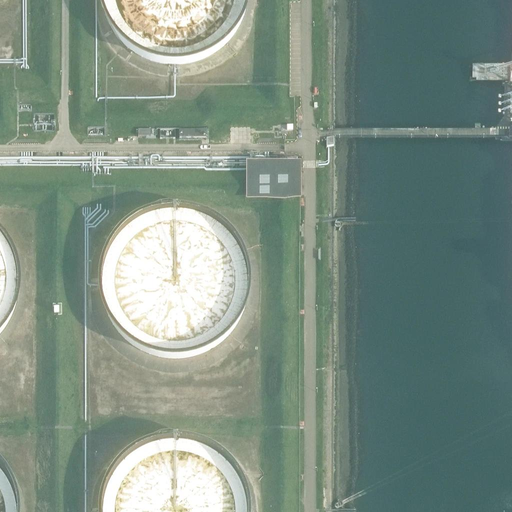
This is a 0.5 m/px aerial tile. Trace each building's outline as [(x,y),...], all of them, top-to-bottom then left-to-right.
[(237,33),(248,11),(250,0),(101,0),(110,24),(126,44),(149,58),(174,63),(198,60),(220,49),(237,33)] [(207,136),(207,130),(179,130),(179,136),(179,139),(206,139),(207,136)] [(301,163),(247,163),(247,199),(301,199),(301,163)] [(227,338),(244,318),(253,294),(254,268),(246,244),(231,223),(209,209),(184,203),(159,205),(136,215),(118,231),(106,253),(101,277),(105,302),(116,324),(133,341),(155,352),(180,356),(205,351),(227,338)] [(0,335),(14,320),(24,295),(25,268),(17,243),(1,221),(0,220),(0,335)] [(253,511),(253,496),(245,472),(228,452),(206,438),(181,432),(155,435),(133,446),(115,463),(104,486),(100,510),(100,511),(253,511)] [(0,511),(22,511),(23,499),(15,475),(0,454),(0,511)]
